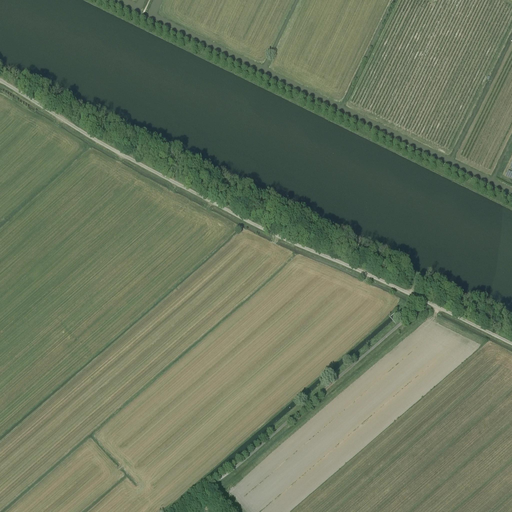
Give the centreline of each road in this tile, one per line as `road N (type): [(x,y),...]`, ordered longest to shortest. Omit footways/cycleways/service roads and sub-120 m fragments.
road 1 (track): [(417,298),(201,200),(0,82)]
road 2 (track): [(141,16),(511,197)]
